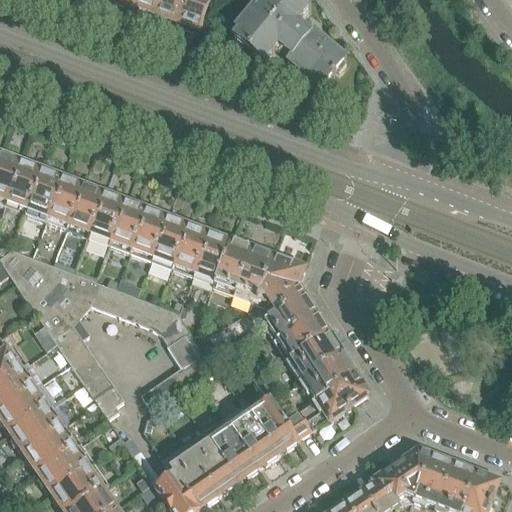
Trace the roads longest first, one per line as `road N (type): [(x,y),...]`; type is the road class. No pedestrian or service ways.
road 1 (residential): [(350,170),(328,143),(0,19)]
road 2 (secondary): [(350,170),(0,36)]
road 3 (secondary): [(0,82),(338,209)]
road 4 (residential): [(0,98),(299,213),(338,209)]
road 5 (residential): [(415,414),(338,291),(368,228)]
road 6 (residential): [(388,176),(411,106),(337,0)]
road 7 (residential): [(415,414),(273,511)]
road 8 (secondary): [(368,228),(511,285)]
road 9 (secondary): [(511,221),(388,176)]
